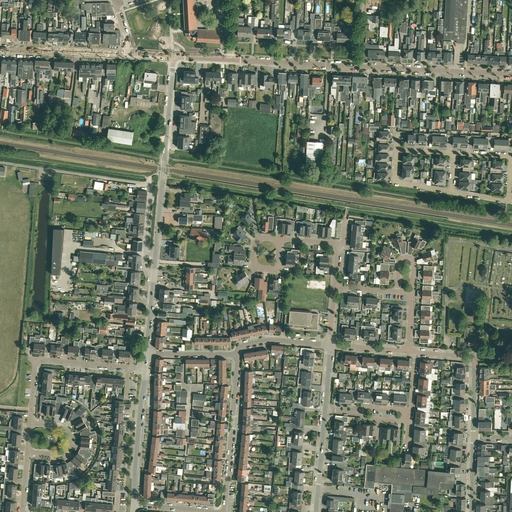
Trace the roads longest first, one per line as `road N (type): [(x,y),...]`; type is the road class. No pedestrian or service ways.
road 1 (residential): [(511,74),(172,57)]
road 2 (residential): [(0,162),(150,184),(143,247),(155,257)]
road 3 (residential): [(155,257),(172,57)]
road 4 (residential): [(224,511),(238,354)]
road 5 (residential): [(472,438),(474,359),(415,350)]
road 6 (residential): [(132,506),(145,370)]
road 7 (residential): [(131,55),(0,50)]
